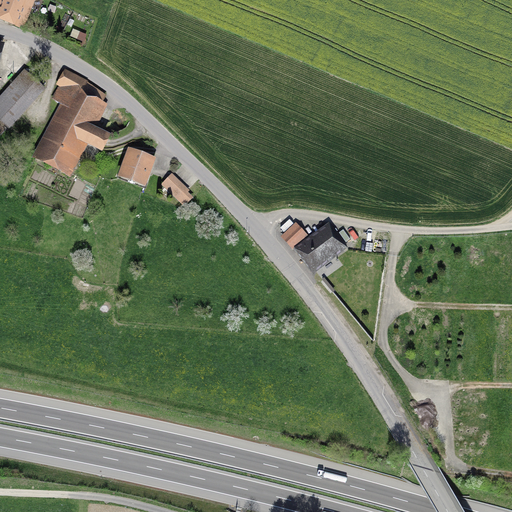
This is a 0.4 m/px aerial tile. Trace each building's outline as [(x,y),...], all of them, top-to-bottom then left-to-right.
[(0,17),(24,26),(34,0),(4,0),(0,11),(0,17)] [(0,118),(9,127),(43,89),(24,73),(0,99),(0,118)] [(41,156),(66,169),(82,139),(100,149),(106,138),(88,128),(105,97),(92,90),(93,88),(67,73),(61,84),(76,92),(41,156)] [(123,175),(143,182),(149,166),(151,167),(153,162),(131,154),(123,175)] [(171,176),(163,184),(185,205),(191,199),(186,194),(188,191),(171,176)] [(313,267),(344,244),(332,227),(307,246),(305,243),(299,248),(301,250),(300,250),(313,267)] [(297,228),(285,238),(292,245),(303,235),(297,228)]
